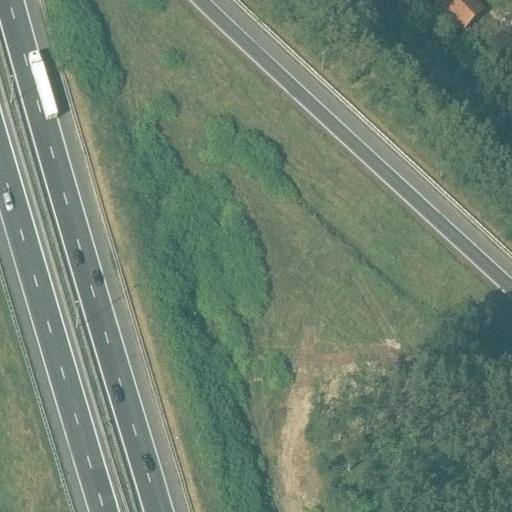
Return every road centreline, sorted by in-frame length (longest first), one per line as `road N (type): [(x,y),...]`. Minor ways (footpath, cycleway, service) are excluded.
road 1 (motorway): [(147,511),(5,0)]
road 2 (motorway): [(511,293),(195,0)]
road 3 (motorway): [(0,178),(92,511)]
